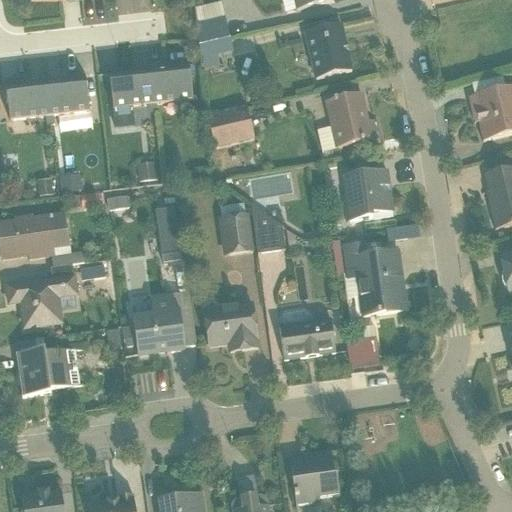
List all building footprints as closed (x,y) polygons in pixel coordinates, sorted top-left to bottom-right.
[(25,0),(26,7),(66,8),(66,0),(25,0)] [(282,0),(286,19),(337,9),(335,0),(282,0)] [(188,62),(217,61),(215,8),(187,9),(188,62)] [(318,91),(358,82),(345,32),(306,41),(318,91)] [(159,112),(200,107),(194,68),(153,74),(159,112)] [(159,112),(153,74),(112,80),(118,118),(159,112)] [(56,123),(97,118),(92,80),(51,86),(56,123)] [(56,123),(51,86),(7,91),(12,129),(56,123)] [(482,153),(511,145),(511,96),(471,107),(482,153)] [(337,156),(376,150),(368,101),(329,107),(337,156)] [(317,132),(302,136),(307,159),(323,155),(317,132)] [(123,170),(122,190),(141,191),(142,171),(123,170)] [(511,173),(485,178),(496,237),(511,234),(511,173)] [(238,218),(264,216),(262,204),(279,203),(277,175),(234,179),(238,218)] [(351,231),(399,221),(390,177),(342,186),(351,231)] [(64,183),(46,184),(47,196),(65,196),(64,183)] [(27,203),(41,199),(37,184),(23,188),(27,203)] [(67,199),(68,214),(88,213),(88,198),(67,199)] [(107,204),(93,205),(94,217),(108,216),(107,204)] [(143,215),(145,259),(163,258),(161,214),(143,215)] [(268,218),(241,219),(242,256),(269,255),(268,218)] [(231,219),(206,220),(207,258),(233,257),(231,219)] [(6,265),(73,258),(69,220),(2,228),(6,265)] [(359,326),(413,318),(403,258),(349,267),(359,326)] [(80,305),(77,281),(8,291),(11,315),(22,313),(26,338),(66,332),(62,307),(80,305)] [(331,283),(331,303),(345,303),(345,283),(331,283)] [(143,364),(190,356),(180,301),(154,305),(157,322),(136,326),(143,364)] [(231,360),(266,355),(259,309),(206,316),(212,356),(230,353),(231,360)] [(290,369),(339,360),(332,325),(283,334),(290,369)] [(343,331),(343,343),(360,344),(360,332),(343,331)] [(26,408),(76,400),(69,354),(18,363),(26,408)] [(302,510),(343,504),(336,458),(295,464),(302,510)] [(234,511),(269,511),(267,502),(261,503),(257,484),(240,487),(243,504),(233,506),(234,511)] [(69,511),(67,496),(27,502),(28,511),(69,511)] [(212,511),(211,499),(160,508),(160,511),(212,511)]
